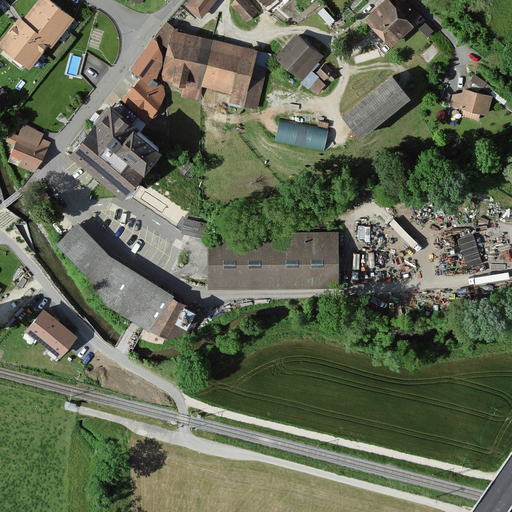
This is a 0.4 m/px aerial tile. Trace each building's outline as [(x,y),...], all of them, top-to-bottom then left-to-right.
[(73,20),(48,0),(38,0),(20,22),(50,45),(51,47),(73,20)] [(194,0),(188,8),(203,21),(220,1),(218,0),(194,0)] [(258,15),(243,0),(237,0),(232,5),(249,23),(258,15)] [(258,0),(267,10),(278,0),(258,0)] [(420,20),(401,0),(388,0),(365,21),(390,48),(420,20)] [(50,45),(20,22),(17,21),(0,43),(0,49),(29,72),(50,45)] [(176,30),(167,24),(154,40),(171,51),(176,30)] [(272,53),(176,30),(171,51),(164,80),(177,84),(176,89),(182,91),(181,97),(198,101),(202,88),(232,96),(229,105),(258,112),(272,53)] [(324,58),(297,35),(276,58),(303,82),(324,58)] [(164,63),(148,51),(131,73),(141,80),(152,87),(155,81),(164,63)] [(394,79),(344,120),(365,145),(415,104),(394,79)] [(165,91),(155,81),(152,87),(141,80),(128,97),(152,120),(160,112),(165,91)] [(494,97),(466,91),(465,97),(452,94),(449,109),(462,112),(461,117),(478,121),(480,115),(490,117),(494,97)] [(148,126),(120,102),(69,160),(126,209),(166,164),(138,139),(148,126)] [(44,131),(24,122),(10,154),(21,159),(19,164),(37,172),(51,140),(42,136),(44,131)] [(329,132),(279,122),(274,143),(324,154),(329,132)] [(6,141),(13,143),(16,131),(10,129),(6,141)] [(202,234),(206,221),(185,214),(181,227),(202,234)] [(116,264),(80,226),(56,248),(84,277),(114,317),(164,343),(185,307),(174,300),(116,264)] [(286,240),(209,241),(209,282),(338,281),(338,231),(286,231),(286,240)] [(469,265),(483,260),(473,231),(459,236),(469,265)] [(78,334),(43,305),(25,327),(60,355),(78,334)]
